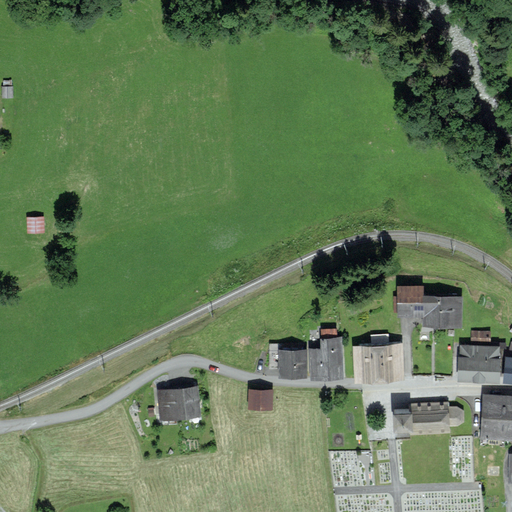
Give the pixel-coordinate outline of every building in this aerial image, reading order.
[(43,216),(27,217),(28,230),(44,230),(43,216)] [(422,285),(399,284),(399,312),(424,312),(424,323),(459,324),(460,295),(422,294),(422,285)] [(322,347),(311,348),(312,376),(342,375),(341,337),(322,337),(322,347)] [(407,340),(352,343),(354,378),(409,375),(407,340)] [(498,345),(461,344),(460,377),(498,378),(498,345)] [(305,348),(281,348),(280,375),(305,375),(305,348)] [(196,385),(159,389),(162,417),(199,413),(196,385)] [(271,389),(249,388),(248,405),(271,406),(271,389)] [(511,394),(486,393),(484,433),(511,434),(511,394)] [(464,420),(463,409),(455,405),(447,405),(447,401),(411,403),(412,408),(394,409),(395,425),(411,425),(411,432),(449,430),(449,424),(457,424),(464,420)]
